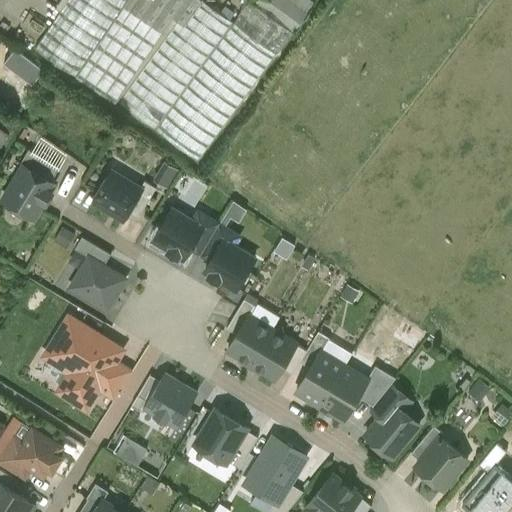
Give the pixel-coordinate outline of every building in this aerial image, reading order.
[(157,0),(66,0),(34,47),(96,90),(157,0)] [(159,0),(98,91),(113,102),(181,0),(159,0)] [(204,0),(199,0),(183,23),(175,18),(118,101),(195,157),(290,31),(248,0),(246,0),(232,20),(204,0)] [(289,1),(288,0),(248,0),(290,31),(292,33),(307,14),(289,1)] [(44,70),(15,48),(3,63),(32,85),(44,70)] [(0,94),(7,100),(16,88),(0,75),(0,94)] [(59,167),(29,148),(20,163),(23,165),(23,164),(51,181),(59,167)] [(51,181),(23,164),(23,165),(3,198),(34,217),(44,201),(46,202),(53,191),(50,190),(55,183),(51,181)] [(140,187),(112,169),(93,200),(123,218),(127,212),(142,188),(140,187)] [(142,188),(127,212),(138,218),(156,187),(144,180),(140,187),(142,188)] [(202,226),(172,208),(153,239),(169,248),(168,250),(178,256),(179,254),(184,257),(190,247),(203,226),(202,226)] [(219,223),(208,216),(202,226),(203,226),(190,247),(201,253),(219,223)] [(230,229),(219,223),(201,253),(211,260),(223,239),(225,239),(230,229)] [(111,253),(82,236),(75,248),(88,256),(89,255),(104,264),(111,253)] [(225,239),(223,239),(211,260),(210,260),(205,270),(210,273),(209,275),(219,280),(220,279),(236,289),(255,258),(225,239)] [(104,264),(89,255),(88,256),(70,287),(107,309),(126,277),(104,264)] [(244,298),(227,327),(237,333),(249,314),(250,314),(256,305),(244,298)] [(123,359),(131,344),(70,309),(43,355),(68,369),(56,390),(91,410),(102,390),(117,398),(135,366),(123,359)] [(250,314),(249,314),(237,333),(227,349),(251,364),(273,328),(250,314)] [(297,343),(273,328),(251,364),(275,378),(282,367),(296,344),(297,343)] [(330,337),(318,330),(306,350),(300,361),(310,367),(320,350),(321,350),(330,337)] [(306,350),(296,344),(282,367),(292,373),(300,361),(306,350)] [(321,350),(320,350),(310,367),(296,390),(311,400),(312,398),(321,403),(344,364),(321,350)] [(344,364),(321,403),(329,408),(328,410),(344,419),(358,396),(368,379),(367,378),(344,364)] [(368,379),(358,396),(373,405),(391,383),(396,377),(375,365),(367,378),(368,379)] [(197,391),(166,372),(161,380),(145,407),(176,426),(197,391)] [(161,380),(150,373),(132,404),(143,410),(145,407),(161,380)] [(373,405),(370,408),(380,416),(393,401),(394,402),(401,392),(391,383),(373,405)] [(380,416),(365,434),(392,456),(419,423),(394,402),(393,401),(380,416)] [(248,427),(216,408),(195,443),(227,462),(228,460),(247,429),(248,427)] [(434,425),(411,452),(420,460),(440,436),(441,437),(444,433),(434,425)] [(62,445),(33,427),(15,455),(14,456),(33,468),(43,474),(62,445)] [(247,429),(228,460),(240,467),(259,436),(247,429)] [(139,462),(148,447),(128,433),(118,448),(139,462)] [(279,503),(307,456),(273,435),(249,476),(261,484),(257,491),(279,503)] [(420,460),(416,466),(443,488),(467,458),(441,437),(440,436),(420,460)] [(15,455),(3,447),(0,452),(0,463),(26,480),(33,468),(14,456),(15,455)] [(18,479),(0,467),(0,482),(11,489),(18,479)] [(361,495),(333,473),(308,504),(309,505),(304,511),(305,511),(347,511),(360,496),(361,495)] [(11,489),(0,482),(0,511),(29,511),(34,504),(11,489)] [(88,498),(79,511),(93,511),(102,498),(103,498),(109,490),(96,482),(86,497),(88,498)] [(360,496),(347,511),(365,511),(371,505),(360,496)] [(93,511),(124,511),(103,498),(102,498),(93,511)]
